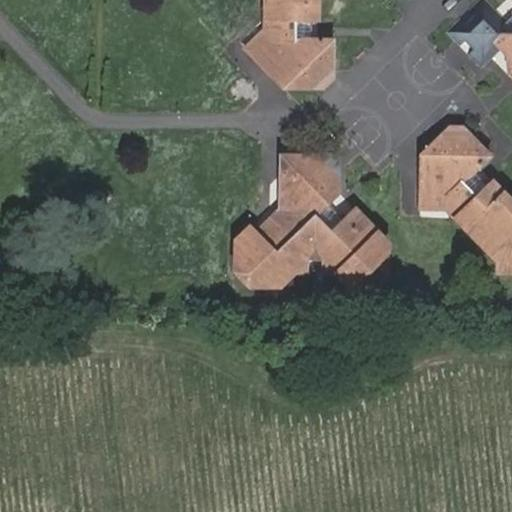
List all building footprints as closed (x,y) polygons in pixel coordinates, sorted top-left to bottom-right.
[(264,0),(263,32),(246,49),(283,85),(308,86),(335,61),(335,37),(307,37),(308,15),(319,15),(318,0),(264,0)] [(511,10),(506,17),(489,0),(477,0),(446,30),(481,65),(500,45),(503,49),(507,65),(511,69),(511,10)] [(335,61),(308,86),(326,87),(334,78),(335,61)] [(451,123),(444,130),(473,133),(465,124),(458,116),(451,123)] [(473,133),(444,130),(422,151),(422,207),(450,207),(501,260),(501,270),(511,270),(511,199),(480,165),(493,154),(473,133)] [(373,238),(379,231),(355,209),(341,220),(324,202),(339,188),(339,168),(325,155),(296,154),(281,166),(282,207),(256,231),(250,225),(237,239),(234,271),(238,271),(252,285),(282,285),(293,272),(337,274),(354,287),(375,287),(387,273),(390,253),(373,238)] [(391,242),(379,231),(373,238),(390,253),(391,242)]
